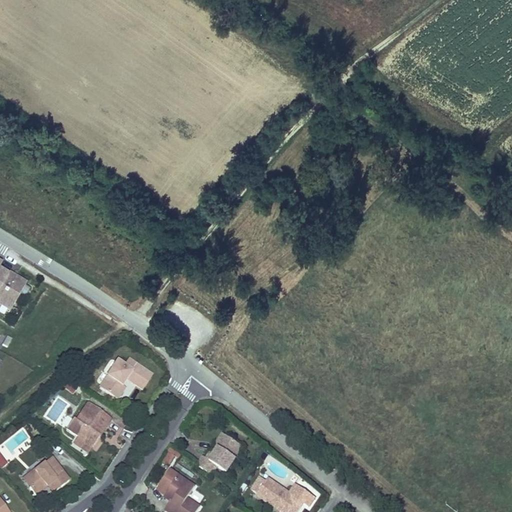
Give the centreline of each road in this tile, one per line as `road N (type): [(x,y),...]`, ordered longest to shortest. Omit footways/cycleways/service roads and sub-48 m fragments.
road 1 (track): [(436,0),(320,97),(199,229),(132,317)]
road 2 (residential): [(0,233),(188,361)]
road 3 (residential): [(204,374),(372,511)]
road 4 (residential): [(188,361),(77,511)]
road 5 (residential): [(112,511),(204,374)]
